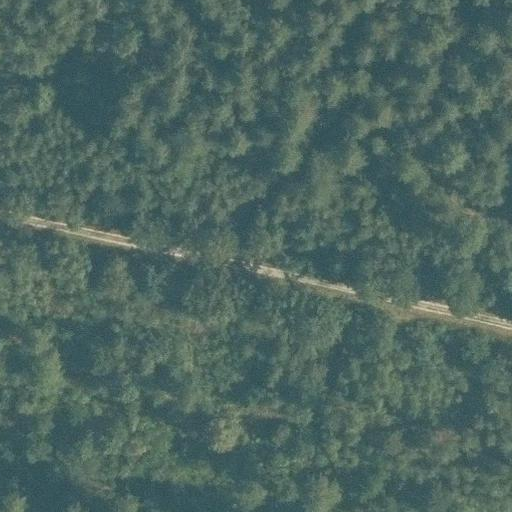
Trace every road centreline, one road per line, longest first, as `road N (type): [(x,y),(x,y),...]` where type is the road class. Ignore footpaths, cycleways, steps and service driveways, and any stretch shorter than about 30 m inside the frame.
road 1 (track): [(511,324),(206,258)]
road 2 (track): [(206,258),(0,214)]
